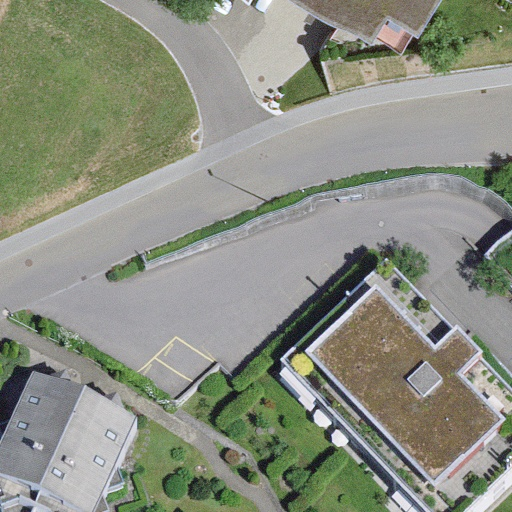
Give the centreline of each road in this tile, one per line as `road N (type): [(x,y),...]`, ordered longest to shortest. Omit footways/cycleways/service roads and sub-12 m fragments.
road 1 (residential): [(256,176),(0,292)]
road 2 (residential): [(511,123),(359,139),(256,176)]
road 3 (residential): [(256,176),(211,66),(181,27),(142,0)]
